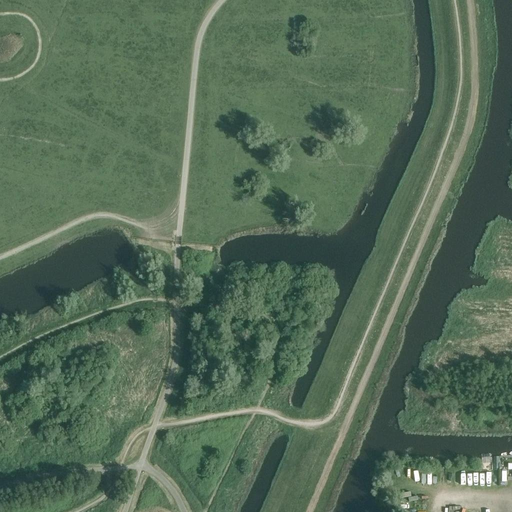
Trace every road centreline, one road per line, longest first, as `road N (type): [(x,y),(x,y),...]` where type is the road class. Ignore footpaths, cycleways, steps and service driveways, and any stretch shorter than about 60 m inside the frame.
road 1 (unknown): [(324,423),(335,413),(455,121),(461,66),(453,0)]
road 2 (unknown): [(324,423),(246,411),(142,432),(111,490),(79,511)]
